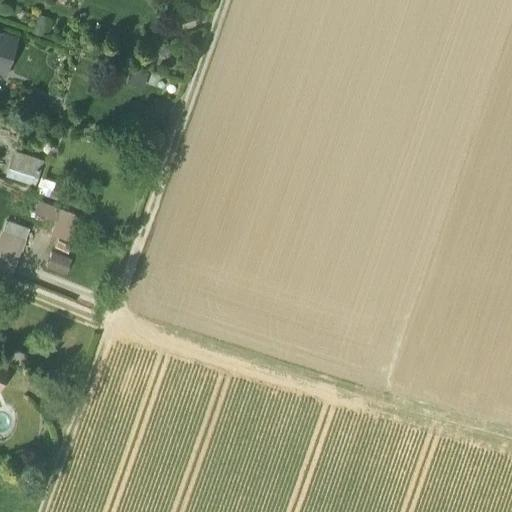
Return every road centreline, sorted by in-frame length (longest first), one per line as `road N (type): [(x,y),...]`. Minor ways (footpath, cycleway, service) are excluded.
road 1 (track): [(41,511),(221,0)]
road 2 (track): [(110,316),(511,433)]
